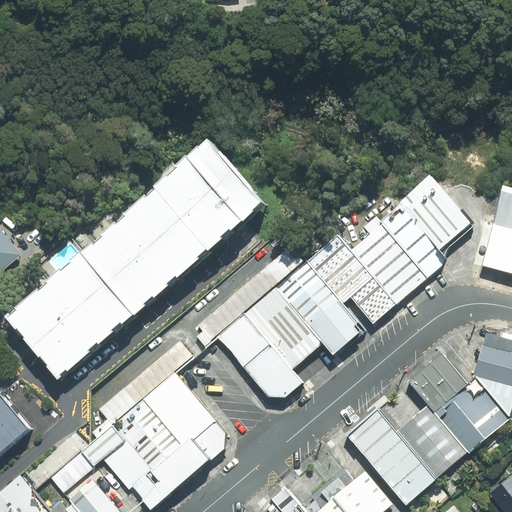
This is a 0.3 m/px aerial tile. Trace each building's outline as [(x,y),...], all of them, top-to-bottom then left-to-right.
[(242,16),(240,5),(225,6),(226,18),(242,16)] [(8,319),(58,378),(265,207),(215,148),(8,319)] [(439,173),(403,202),(442,250),(478,220),(439,173)] [(511,189),(507,188),(484,263),(511,271),(511,189)] [(383,219),(431,278),(451,262),(442,250),(403,202),(382,219),(383,219)] [(350,246),(398,305),(431,278),(383,219),(350,246)] [(0,227),(0,278),(26,257),(0,227)] [(340,233),(306,260),(341,302),(351,294),(375,323),(398,305),(350,246),(340,233)] [(306,260),(277,284),(324,341),(333,353),(363,329),(341,302),(306,260)] [(277,284),(247,308),(294,365),(324,341),(277,284)] [(294,365),(247,308),(216,333),(275,405),(306,380),(294,365)] [(426,404),(468,453),(511,416),(511,412),(511,338),(487,332),(476,375),(465,384),(440,355),(407,383),(426,404)] [(102,401),(114,416),(178,365),(196,351),(183,335),(102,401)] [(237,440),(178,367),(147,393),(206,464),(237,440)] [(2,392),(0,393),(0,460),(35,430),(2,392)] [(119,420),(156,465),(183,443),(145,393),(116,417),(119,420)] [(398,428),(440,477),(468,453),(426,404),(398,428)] [(380,407),(349,433),(409,503),(440,477),(398,428),(380,407)] [(104,454),(129,434),(118,421),(84,448),(95,461),(104,454)] [(132,486),(154,467),(129,437),(107,455),(132,486)] [(150,511),(204,466),(184,444),(131,488),(139,498),(150,511)] [(130,488),(105,455),(92,466),(126,509),(139,499),(130,488)] [(127,511),(125,509),(90,466),(66,485),(82,505),(87,511),(127,511)] [(382,511),(394,502),(367,470),(357,479),(346,466),(300,506),(305,511),(382,511)] [(0,511),(55,511),(53,509),(49,511),(25,475),(0,497),(0,511)] [(511,511),(511,476),(492,491),(507,511),(511,511)]
